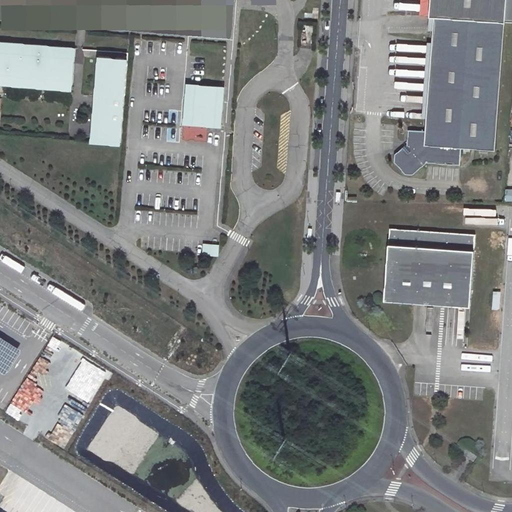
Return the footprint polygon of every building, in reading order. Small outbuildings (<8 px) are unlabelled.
[(511,0),(431,0),(431,12),(435,12),(427,127),(409,125),(408,142),(405,144),(404,143),(395,150),(395,157),(406,170),(413,170),(427,158),(461,161),(462,143),(496,146),(506,18),(511,18),(511,0)] [(75,47),(0,41),(0,84),(72,91),(75,47)] [(127,58),(96,55),(89,142),(120,144),(127,58)] [(223,87),(185,84),(182,124),(219,127),(223,87)] [(470,232),(385,225),(379,297),(465,304),(470,232)] [(20,344),(0,330),(0,363),(5,367),(20,344)]
